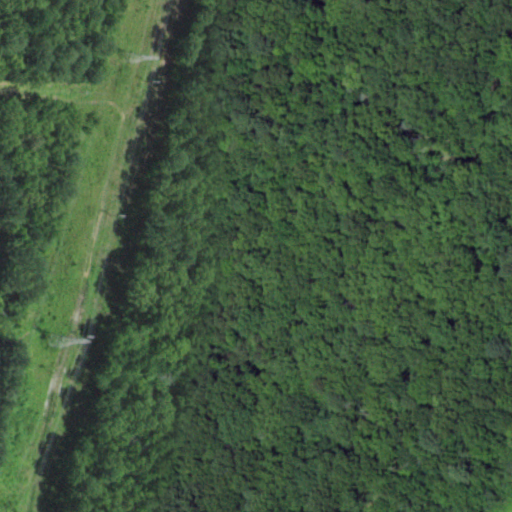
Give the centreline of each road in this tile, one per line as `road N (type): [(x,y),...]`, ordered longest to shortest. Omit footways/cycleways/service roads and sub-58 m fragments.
road 1 (track): [(0,93),(72,100),(125,128),(28,511)]
road 2 (track): [(125,128),(159,0)]
